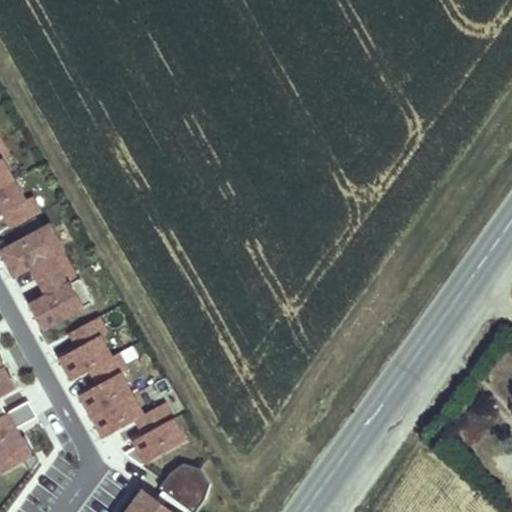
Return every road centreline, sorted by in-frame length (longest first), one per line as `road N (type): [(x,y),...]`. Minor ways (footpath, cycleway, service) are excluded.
road 1 (secondary): [(511,221),(303,511)]
road 2 (residential): [(0,289),(86,449),(87,468),(62,511)]
